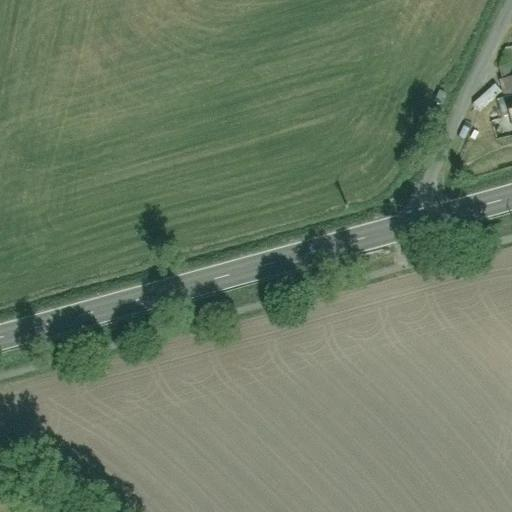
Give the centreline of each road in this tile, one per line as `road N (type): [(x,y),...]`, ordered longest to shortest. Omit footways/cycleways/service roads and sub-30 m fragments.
road 1 (tertiary): [(0,342),(405,228)]
road 2 (residential): [(511,4),(405,228)]
